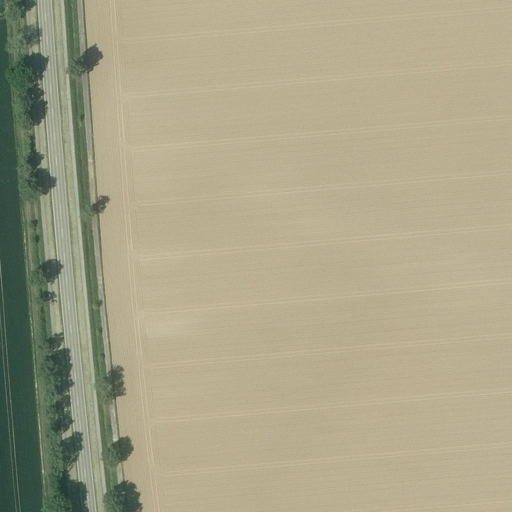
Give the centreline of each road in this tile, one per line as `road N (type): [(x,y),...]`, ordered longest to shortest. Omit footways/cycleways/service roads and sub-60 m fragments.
road 1 (primary): [(89,511),(44,0)]
road 2 (track): [(81,0),(123,511)]
road 3 (track): [(52,511),(10,0)]
